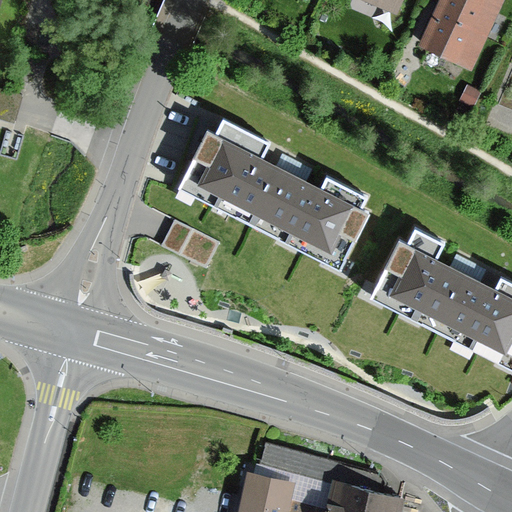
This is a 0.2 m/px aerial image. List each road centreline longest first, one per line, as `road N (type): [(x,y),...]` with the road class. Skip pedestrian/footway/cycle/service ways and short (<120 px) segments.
road 1 (primary): [(74,331),(270,389),(485,480)]
road 2 (residential): [(74,331),(188,0)]
road 3 (track): [(511,174),(212,0)]
road 4 (residential): [(28,511),(74,331)]
